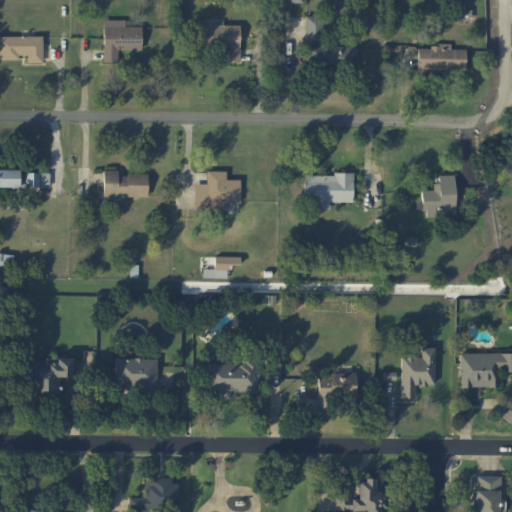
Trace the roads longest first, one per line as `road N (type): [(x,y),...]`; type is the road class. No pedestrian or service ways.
road 1 (residential): [(0,116),(474,122),(496,112),(508,91),(505,0)]
road 2 (residential): [(0,443),(511,448)]
